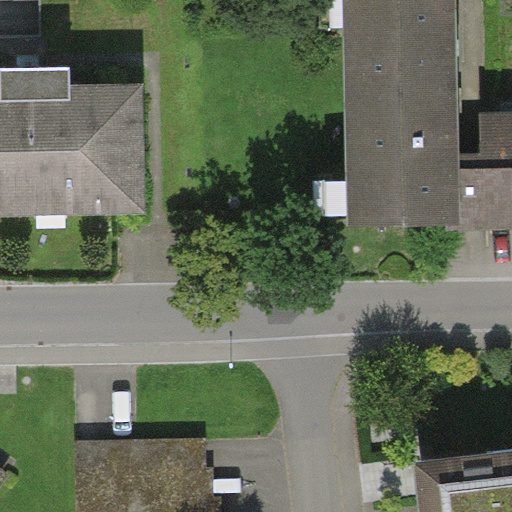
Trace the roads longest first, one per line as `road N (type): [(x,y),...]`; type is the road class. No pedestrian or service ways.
road 1 (residential): [(0,319),(298,316)]
road 2 (residential): [(298,316),(511,309)]
road 3 (residential): [(298,316),(318,511)]
